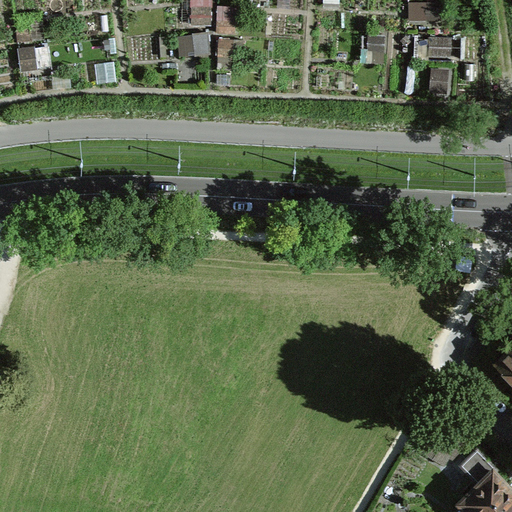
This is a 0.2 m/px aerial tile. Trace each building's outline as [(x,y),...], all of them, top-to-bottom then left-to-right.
[(433,71),(432,88),(444,89),(446,72),(433,71)] [(225,219),(213,218),(213,228),(224,229),(225,219)] [(511,348),(507,350),(501,356),(500,361),(498,363),(511,377),(511,348)] [(442,462),(460,432),(442,421),(424,451),(442,462)] [(509,511),(511,510),(511,488),(505,481),(494,470),(496,468),(477,449),(462,464),(480,482),(460,502),(462,505),(456,510),(458,511),(509,511)]
